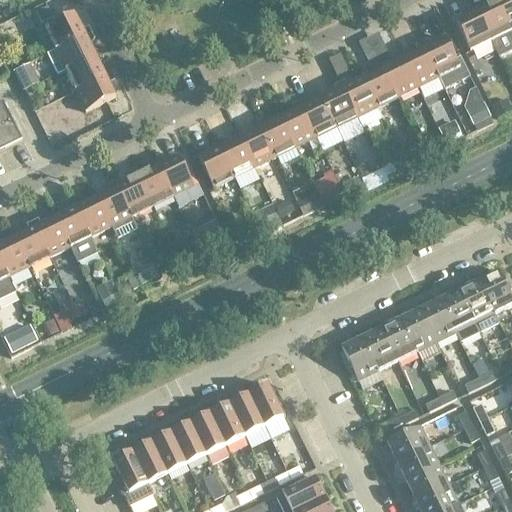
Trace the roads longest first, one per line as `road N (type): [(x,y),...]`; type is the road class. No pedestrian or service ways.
road 1 (residential): [(412,0),(148,127)]
road 2 (residential): [(285,341),(511,225)]
road 3 (residential): [(67,451),(285,341)]
road 4 (residential): [(373,511),(285,341)]
road 5 (residential): [(148,127),(0,197)]
road 6 (residential): [(148,127),(101,28),(113,0)]
